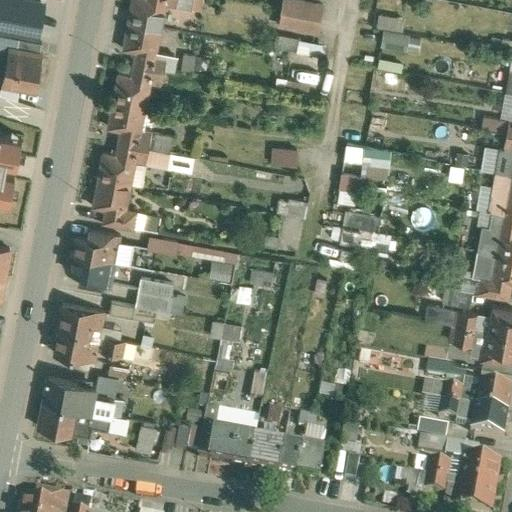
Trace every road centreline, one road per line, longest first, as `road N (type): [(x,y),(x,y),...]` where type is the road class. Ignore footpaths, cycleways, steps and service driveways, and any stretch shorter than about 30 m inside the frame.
road 1 (tertiary): [(91,0),(1,445)]
road 2 (residential): [(1,445),(42,460),(326,511)]
